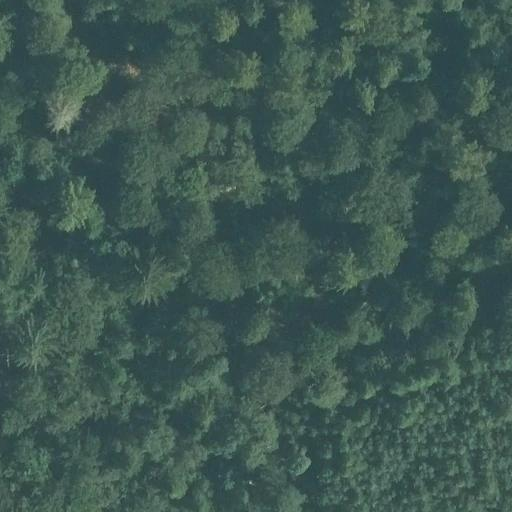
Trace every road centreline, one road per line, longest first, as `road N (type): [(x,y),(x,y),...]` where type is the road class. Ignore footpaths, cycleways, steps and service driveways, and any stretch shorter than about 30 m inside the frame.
road 1 (track): [(234,215),(238,449),(268,511)]
road 2 (track): [(234,215),(32,131),(0,127)]
road 3 (track): [(360,0),(330,67),(234,215)]
